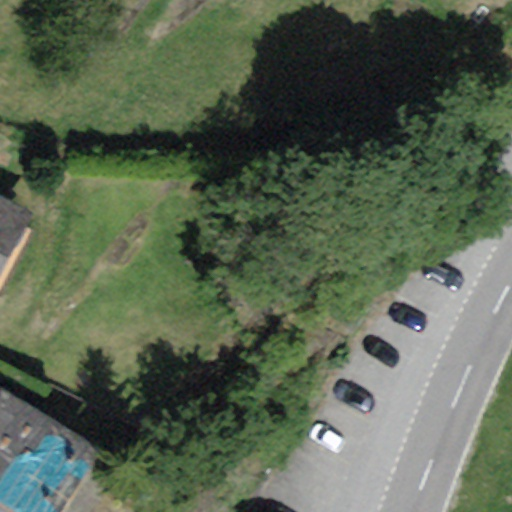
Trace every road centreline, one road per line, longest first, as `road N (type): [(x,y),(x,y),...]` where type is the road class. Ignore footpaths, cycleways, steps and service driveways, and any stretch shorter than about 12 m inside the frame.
road 1 (tertiary): [(508,289),(409,511)]
road 2 (unclassified): [(511,160),(499,180),(489,238),(508,289)]
